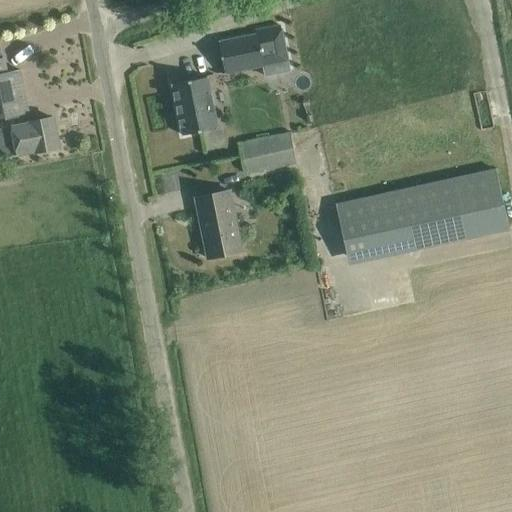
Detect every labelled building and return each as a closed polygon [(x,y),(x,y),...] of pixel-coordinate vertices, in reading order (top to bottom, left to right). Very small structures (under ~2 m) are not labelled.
[(239,37),(218,42),(224,73),(262,66),(264,76),(290,70),(280,25),(256,30),(257,34),(239,37)] [(3,58),(0,58),(0,118),(5,117),(7,127),(30,122),(20,70),(6,72),(3,58)] [(207,77),(172,84),(182,135),(217,128),(207,77)] [(7,127),(0,128),(0,157),(0,159),(58,147),(53,117),(30,122),(7,127)] [(295,164),(290,136),(241,146),(246,173),(295,164)] [(374,196),(335,205),(346,256),(386,247),(387,255),(509,228),(496,169),(374,196)] [(207,258),(241,251),(229,191),(195,198),(207,258)]
